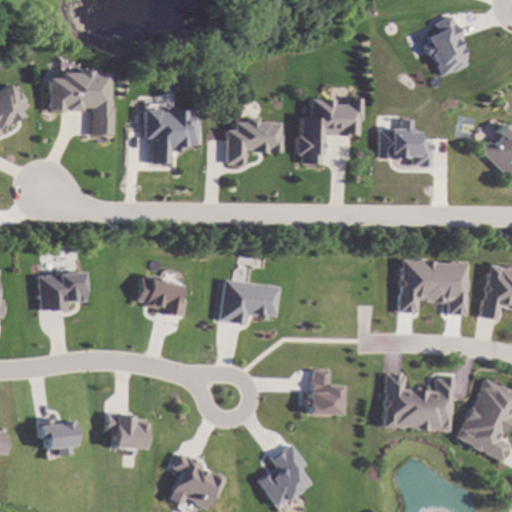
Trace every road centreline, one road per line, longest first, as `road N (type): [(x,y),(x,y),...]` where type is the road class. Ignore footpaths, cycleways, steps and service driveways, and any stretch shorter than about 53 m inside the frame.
road 1 (residential): [(511,217),(79,212),(39,190)]
road 2 (residential): [(0,370),(131,362),(199,384)]
road 3 (residential): [(246,380),(221,368),(204,376),(196,392),(204,416),(228,423),(243,415),(251,398),(246,380)]
road 4 (residential): [(357,343),(511,354)]
